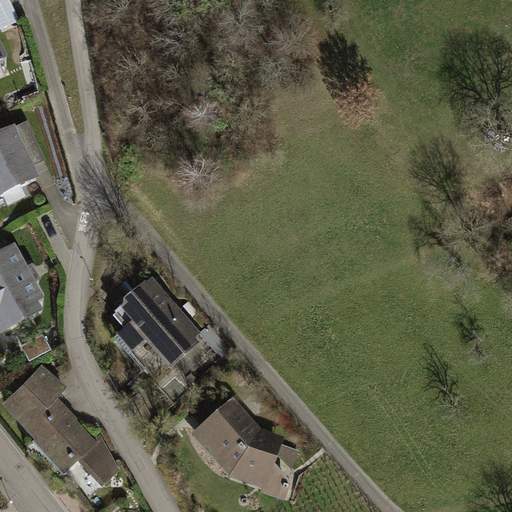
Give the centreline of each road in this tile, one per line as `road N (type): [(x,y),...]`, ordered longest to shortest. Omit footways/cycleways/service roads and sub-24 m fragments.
road 1 (residential): [(93,180),(392,511)]
road 2 (residential): [(162,511),(65,332),(93,180)]
road 3 (residential): [(93,180),(73,0)]
